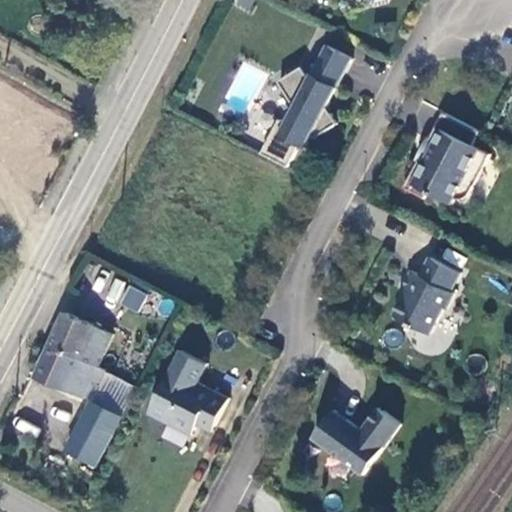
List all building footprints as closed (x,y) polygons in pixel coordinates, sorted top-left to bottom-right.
[(313,75),(305,63),(282,77),(298,102),(284,130),(309,142),(316,130),(318,134),(341,119),(330,103),(355,54),(330,41),(313,75)] [(483,127),(446,108),(432,137),(438,140),(429,156),(423,153),(407,185),(428,195),(431,189),(454,201),(465,180),(475,185),(494,150),(476,140),(483,127)] [(424,271),(415,266),(406,283),(411,285),(397,311),(433,329),(447,303),(449,304),(458,288),(455,286),(464,268),(434,252),(424,271)] [(114,278),(105,299),(138,313),(147,292),(114,278)] [(85,396),(92,380),(113,334),(66,313),(38,376),(72,390),(85,396)] [(113,334),(92,380),(102,386),(114,361),(119,363),(129,341),(113,334)] [(207,384),(200,380),(210,362),(184,348),(152,411),(172,422),(175,416),(197,427),(200,422),(203,416),(218,424),(232,396),(216,388),(215,390),(206,386),(207,384)] [(68,451),(97,465),(122,414),(94,399),(68,451)] [(330,413),(313,442),(366,474),(399,421),(375,406),(360,431),(330,413)] [(175,416),(172,422),(194,433),(197,427),(175,416)] [(200,422),(215,429),(218,424),(203,416),(200,422)]
